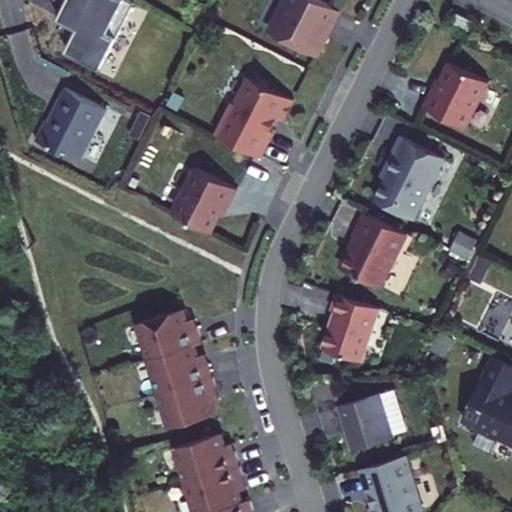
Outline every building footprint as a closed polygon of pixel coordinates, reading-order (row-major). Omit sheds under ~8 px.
[(124,0),(55,0),(53,6),(58,9),(54,16),(68,24),(61,38),(95,56),(124,0)] [(275,0),(265,19),(307,42),(323,12),(325,13),(331,0),(275,0)] [(452,3),(447,13),(465,22),(469,12),(452,3)] [(418,96),(460,117),(483,71),(444,51),(430,80),(427,78),(418,96)] [(226,91),(209,123),(253,146),(266,121),(263,120),(270,106),(276,109),(286,88),(242,66),(228,92),(226,91)] [(101,97),(61,77),(44,110),(39,108),(29,128),(51,139),(58,138),(72,145),(81,127),(85,130),(101,97)] [(369,189),(408,209),(440,147),(395,124),(386,143),(391,146),(369,189)] [(229,177),(188,156),(164,202),(203,222),(218,193),(220,194),(229,177)] [(401,223),(359,201),(349,220),(348,223),(349,225),(350,227),(352,228),(347,238),(344,239),(334,257),(374,277),(401,223)] [(355,350),(373,298),(332,283),(327,299),(330,301),(317,337),(355,350)] [(176,303),(130,317),(141,354),(161,421),(207,407),(204,394),(201,387),(210,384),(201,355),(192,358),(190,350),(187,339),(195,337),(190,320),(182,323),(180,315),(176,303)] [(182,323),(190,320),(188,313),(180,315),(182,323)] [(511,367),(511,357),(489,346),(457,409),(473,418),(472,420),(492,431),(493,428),(511,437),(511,389),(503,385),(511,367)] [(192,358),(201,355),(198,348),(190,350),(192,358)] [(390,380),(375,385),(387,427),(402,422),(390,380)] [(375,385),(374,383),(332,396),(345,441),(388,428),(387,427),(375,385)] [(201,387),(204,394),(212,392),(210,384),(201,387)] [(167,440),(188,511),(238,511),(238,510),(247,507),(242,490),(233,493),(230,482),(228,475),(236,472),(227,443),(219,446),(217,438),(213,426),(167,440)] [(225,436),(217,438),(219,446),(227,443),(225,436)] [(399,446),(352,460),(360,486),(362,486),(366,497),(362,498),(366,511),(394,511),(412,507),(415,500),(399,446)] [(238,480),(236,472),(228,475),(230,482),(238,480)]
